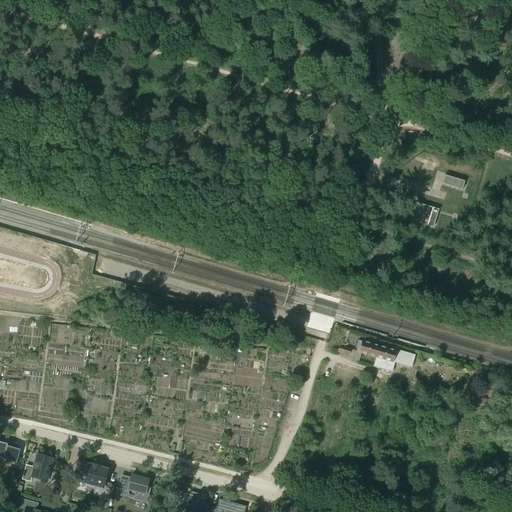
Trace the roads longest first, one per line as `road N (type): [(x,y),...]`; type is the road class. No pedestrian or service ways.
road 1 (track): [(0,9),(388,118)]
road 2 (track): [(0,101),(366,196)]
road 3 (unclassified): [(265,493),(76,442)]
road 4 (track): [(366,196),(359,225),(511,273)]
road 5 (unclassified): [(318,350),(265,493)]
road 6 (track): [(388,118),(511,155)]
road 7 (track): [(389,105),(448,0)]
